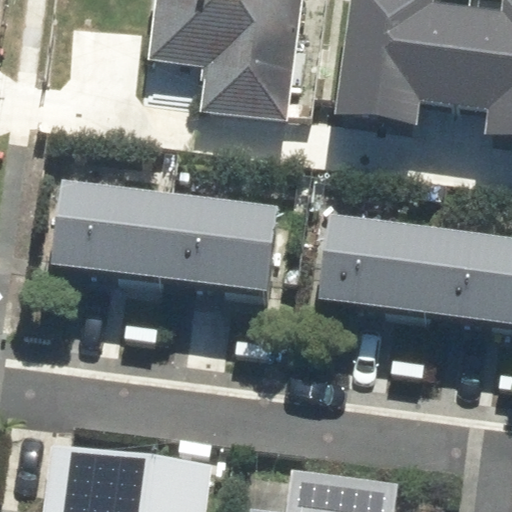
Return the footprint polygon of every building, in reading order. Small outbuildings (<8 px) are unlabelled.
[(195,125),(287,136),(303,0),(160,0),(153,66),(202,71),(195,125)] [(353,0),(336,123),(411,134),(415,106),(457,112),(472,17),(436,10),(437,0),(353,0)] [(497,147),(511,148),(511,11),(507,11),(505,22),(472,17),(457,112),(501,119),(497,147)] [(364,169),(414,172),(414,180),(444,181),(444,174),(446,139),(366,134),(364,169)] [(271,319),(284,212),(50,184),(37,291),(271,319)] [(511,239),(328,217),(316,325),(511,347),(511,239)] [(212,511),(215,466),(52,457),(46,511),(212,511)] [(293,511),(377,511),(381,485),(298,475),(293,511)]
